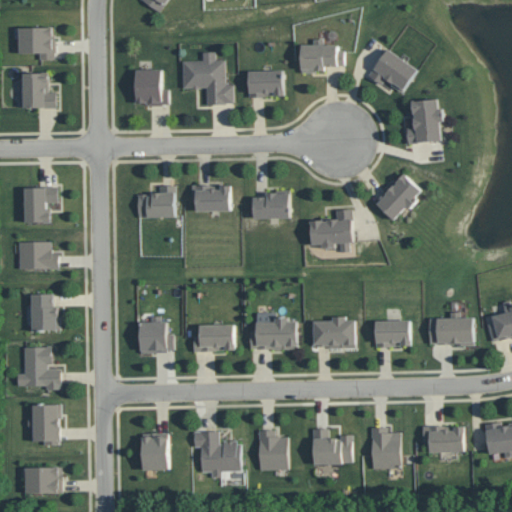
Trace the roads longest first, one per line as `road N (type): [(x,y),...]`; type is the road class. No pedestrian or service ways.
road 1 (residential): [(98,0),(106,511)]
road 2 (residential): [(106,394),(511,381)]
road 3 (residential): [(0,147),(368,145)]
